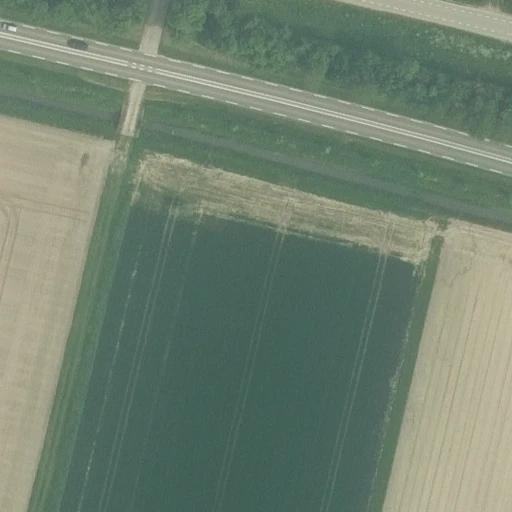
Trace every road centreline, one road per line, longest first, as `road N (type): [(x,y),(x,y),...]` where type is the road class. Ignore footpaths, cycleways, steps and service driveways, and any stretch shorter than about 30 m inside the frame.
road 1 (track): [(0,106),(100,129),(235,185),(511,251)]
road 2 (secondary): [(511,161),(0,35)]
road 3 (track): [(125,139),(161,0)]
road 4 (unclassified): [(511,30),(382,0)]
